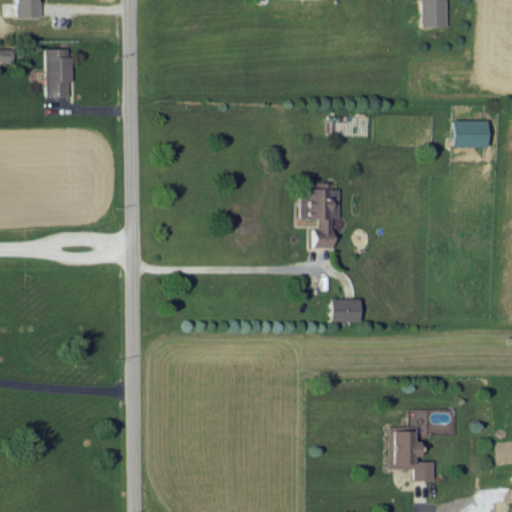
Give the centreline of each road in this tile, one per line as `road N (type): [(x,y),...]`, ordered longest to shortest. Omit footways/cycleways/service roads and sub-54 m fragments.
road 1 (residential): [(130,0),(132,511)]
road 2 (residential): [(131,250),(59,236),(51,245),(59,254),(89,257),(98,247)]
